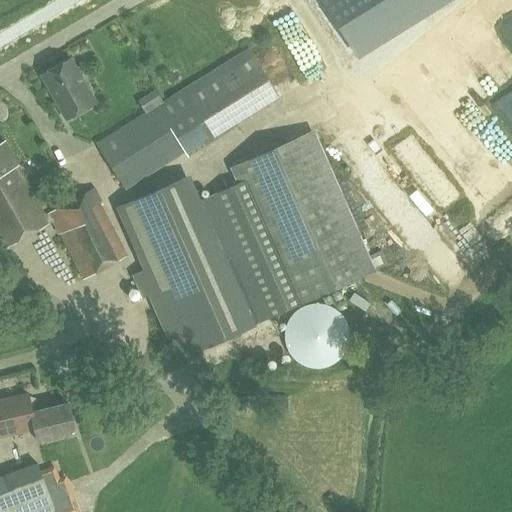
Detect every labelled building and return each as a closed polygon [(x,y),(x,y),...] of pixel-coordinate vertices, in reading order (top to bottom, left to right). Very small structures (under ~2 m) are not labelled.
[(330,0),(361,42),(381,28),(359,0),(330,0)] [(299,54),(313,77),(327,68),(314,45),(299,54)] [(188,155),(215,138),(281,98),(250,49),(185,90),(98,144),(126,189),(185,152),(188,155)] [(511,67),(501,53),(472,73),(500,113),(488,121),(511,155),(511,67)] [(66,119),(96,103),(71,58),(41,74),(66,119)] [(180,356),(374,270),(311,131),(232,167),(239,183),(201,200),(190,175),(120,206),(147,269),(133,275),(143,297),(152,293),(171,336),(180,356)] [(8,145),(5,141),(0,143),(0,236),(6,247),(53,221),(60,234),(61,233),(84,279),(127,255),(99,201),(102,200),(95,187),(45,215),(27,183),(29,183),(15,157),(18,155),(11,143),(8,145)] [(381,168),(370,174),(399,230),(423,217),(398,168),(385,175),(381,168)] [(0,436),(35,428),(41,453),(73,445),(70,434),(76,432),(69,403),(31,412),(27,395),(0,401),(0,436)] [(38,463),(0,477),(0,511),(56,511),(41,471),(38,463)]
